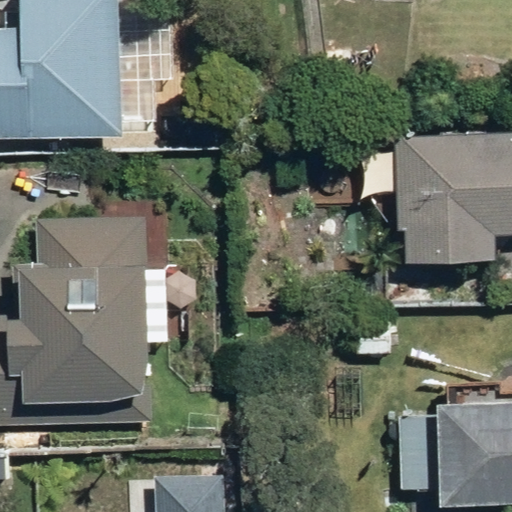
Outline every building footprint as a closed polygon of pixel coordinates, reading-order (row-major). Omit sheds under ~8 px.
[(0,146),(115,147),(116,0),(7,0),(8,33),(0,32),(0,146)] [(511,134),(390,134),(389,269),(486,269),(486,242),(511,242),(511,134)] [(139,407),(142,220),(30,219),(29,265),(9,264),(9,321),(0,321),(0,385),(11,386),(11,405),(139,407)] [(511,400),(396,404),(398,485),(428,484),(428,511),(487,511),(511,511),(511,400)] [(179,511),(176,462),(117,465),(119,511),(179,511)]
